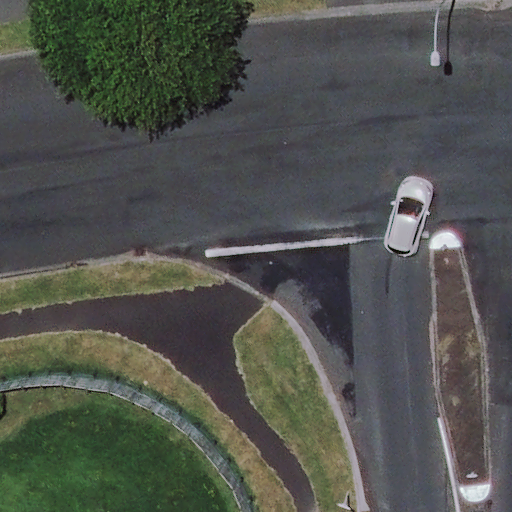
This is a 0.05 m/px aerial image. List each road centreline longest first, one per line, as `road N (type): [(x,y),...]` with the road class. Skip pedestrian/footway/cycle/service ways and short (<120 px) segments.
road 1 (residential): [(462,127),(109,144),(0,165)]
road 2 (residential): [(462,127),(475,511)]
